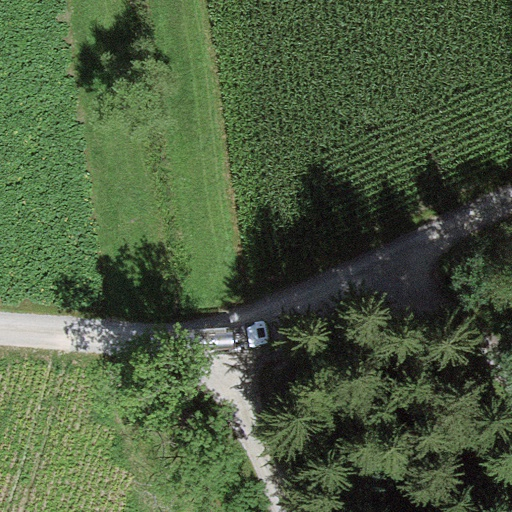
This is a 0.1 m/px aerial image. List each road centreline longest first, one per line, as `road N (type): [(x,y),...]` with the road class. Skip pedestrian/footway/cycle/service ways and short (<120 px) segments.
road 1 (track): [(511,210),(214,341)]
road 2 (track): [(214,341),(479,324),(511,349)]
road 3 (track): [(0,327),(214,341)]
road 4 (track): [(270,511),(214,341)]
